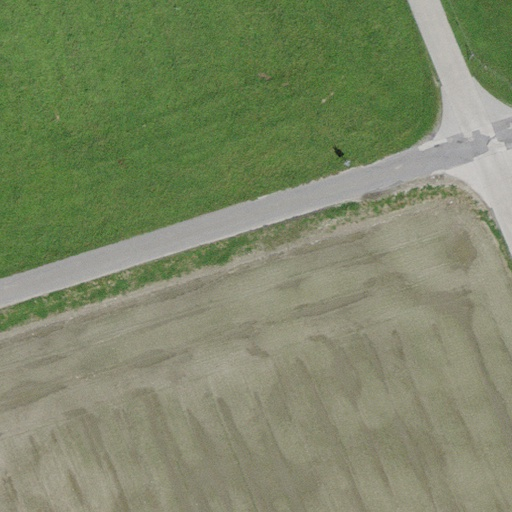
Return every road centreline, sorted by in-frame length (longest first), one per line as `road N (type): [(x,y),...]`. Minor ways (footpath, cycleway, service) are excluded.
road 1 (unclassified): [(0,298),(478,145)]
road 2 (unclassified): [(418,0),(478,145)]
